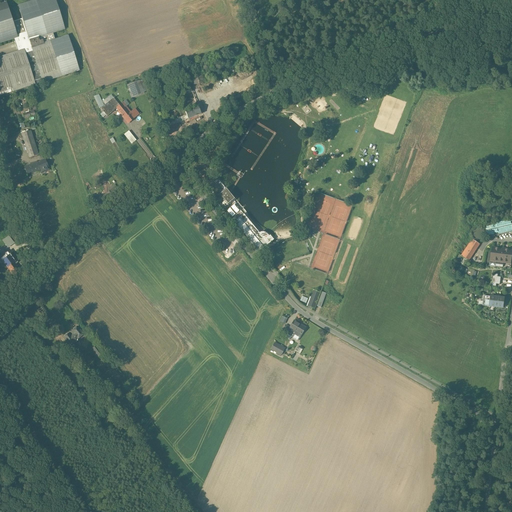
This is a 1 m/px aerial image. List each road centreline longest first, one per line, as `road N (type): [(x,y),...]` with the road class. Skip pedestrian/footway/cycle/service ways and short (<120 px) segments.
road 1 (unclassified): [(496,423),(297,311),(172,161)]
road 2 (unclassified): [(172,161),(255,101),(511,4)]
road 3 (unclassified): [(154,175),(38,271)]
road 4 (unclassified): [(38,271),(0,155)]
